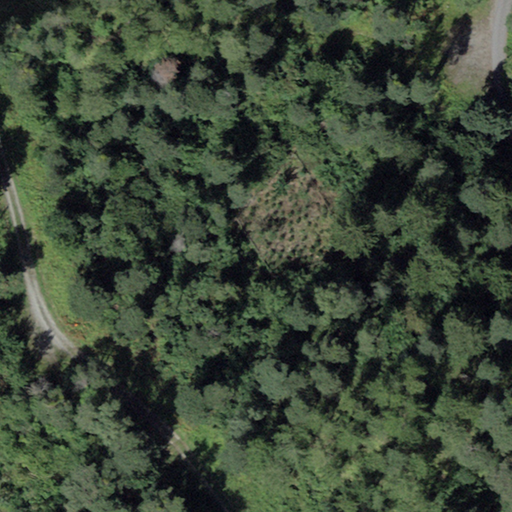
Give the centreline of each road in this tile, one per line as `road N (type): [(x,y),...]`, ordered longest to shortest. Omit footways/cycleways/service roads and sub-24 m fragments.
road 1 (track): [(0,186),(40,327),(135,511)]
road 2 (track): [(40,327),(221,511)]
